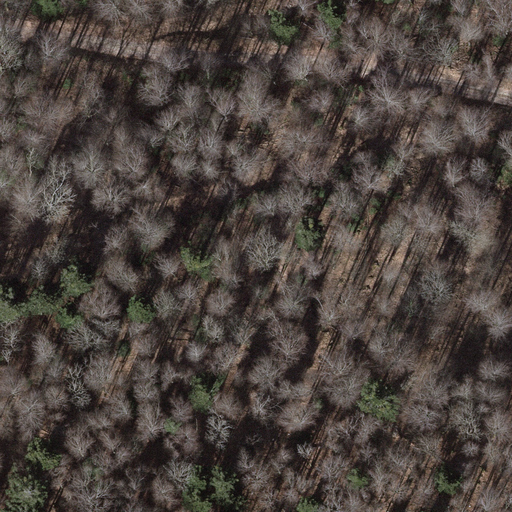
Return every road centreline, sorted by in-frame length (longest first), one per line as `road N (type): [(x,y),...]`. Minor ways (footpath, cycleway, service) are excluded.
road 1 (track): [(0,263),(221,185),(511,118)]
road 2 (track): [(511,96),(371,63),(0,25)]
road 3 (track): [(280,0),(113,40)]
